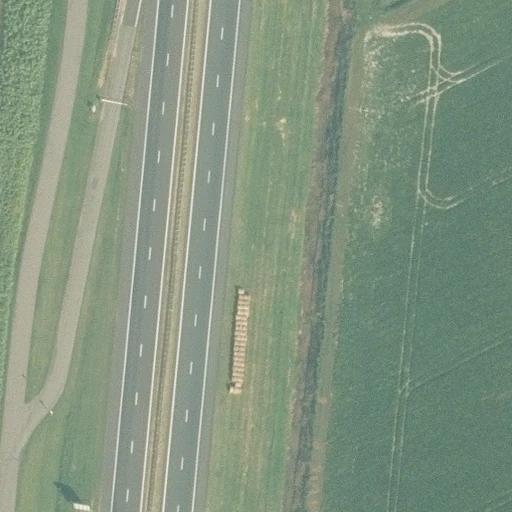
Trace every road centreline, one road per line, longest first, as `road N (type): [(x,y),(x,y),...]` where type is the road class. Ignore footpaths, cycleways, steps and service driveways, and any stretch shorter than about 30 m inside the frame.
road 1 (motorway): [(174,0),(126,511)]
road 2 (motorway): [(176,511),(224,0)]
road 3 (motorway): [(132,0),(58,375),(10,441)]
road 4 (unclassified): [(10,441),(79,0)]
